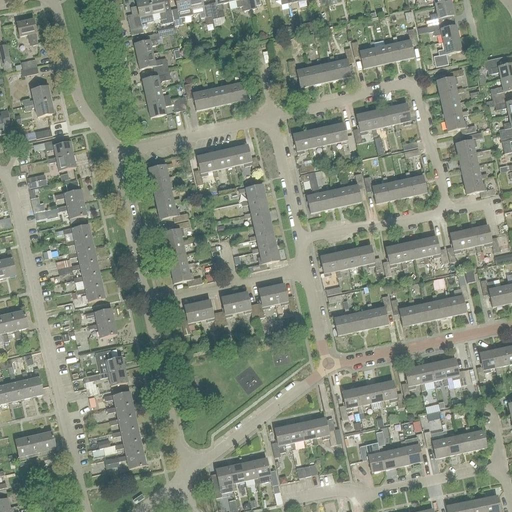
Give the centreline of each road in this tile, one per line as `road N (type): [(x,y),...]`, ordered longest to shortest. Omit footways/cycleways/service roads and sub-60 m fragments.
road 1 (residential): [(85,511),(12,192),(0,172)]
road 2 (residential): [(446,212),(412,87),(271,119)]
road 3 (residential): [(327,364),(511,325)]
road 4 (residential): [(182,472),(327,364)]
road 5 (residential): [(113,158),(79,102),(59,15),(48,0)]
road 6 (residential): [(182,472),(145,304)]
road 7 (residential): [(145,304),(305,270)]
road 8 (residential): [(113,158),(271,119)]
road 9 (residential): [(298,241),(446,212)]
road 10 (residential): [(145,304),(113,158)]
road 11 (residential): [(363,504),(379,493),(502,466)]
road 12 (residential): [(298,241),(271,119)]
